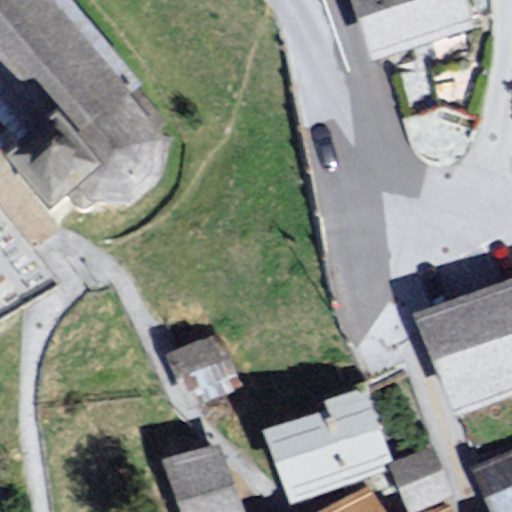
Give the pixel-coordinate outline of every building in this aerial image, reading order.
[(46,0),(0,0),(0,143),(76,234),(175,151),(46,0)] [(346,0),(337,3),(359,72),(471,36),(459,0),(346,0)] [(511,273),(397,318),(447,446),(461,441),(455,425),(502,407),(511,433),(511,273)] [(162,362),(175,407),(229,391),(215,346),(162,362)] [(238,445),(265,511),(292,511),(380,476),(349,399),(238,445)] [(511,511),(511,455),(459,476),(472,511),(511,511)] [(148,478),(160,511),(226,511),(206,456),(148,478)] [(443,511),(423,467),(379,486),(390,511),(443,511)] [(370,511),(364,498),(335,511),(370,511)]
